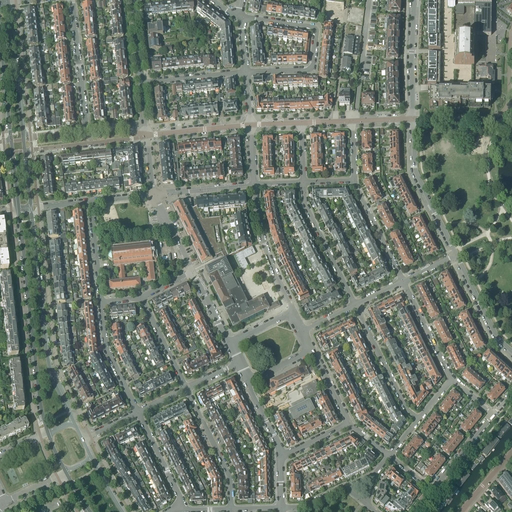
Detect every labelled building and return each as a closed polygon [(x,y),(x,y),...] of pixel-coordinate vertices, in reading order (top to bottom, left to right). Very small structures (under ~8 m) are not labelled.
[(429,55),(440,55),(440,61),(440,67),(440,73),(440,79),(440,86),(430,86),(430,91),(430,92),(430,95),(430,107),(430,109),(430,110),(439,110),(443,110),(445,110),(451,110),(460,110),(460,108),(467,108),(468,108),(475,108),(482,108),(482,109),(483,109),(483,108),(490,109),(490,108),(490,106),(490,105),(490,100),(491,93),(491,92),(491,91),(490,91),(491,87),(488,87),(488,85),(485,85),(473,85),(474,66),(454,66),(454,65),(457,65),(457,60),(454,60),(454,59),(455,59),(455,53),(455,52),(456,45),(455,45),(455,44),(457,44),(457,40),(453,40),(453,39),(453,35),(457,35),(457,33),(454,33),(454,8),(449,8),(448,0),(440,0),(440,2),(440,8),(440,14),(440,20),(440,26),(440,32),(440,38),(441,38),(440,44),(440,50),(431,50),(431,51),(428,51),(428,52),(429,52),(429,55)] [(448,0),(449,8),(454,8),(455,8),(455,10),(455,15),(456,15),(463,15),(464,15),(464,8),(474,8),(474,35),(475,35),(487,35),(491,36),(491,35),(491,25),(491,24),(491,21),(491,10),(491,7),(491,5),(491,0),(448,0)] [(191,1),(186,1),(187,11),(192,11),(192,13),(193,12),(194,12),(194,9),(194,5),(194,4),(195,4),(194,1),(191,2),(191,1)] [(196,10),(201,14),(207,6),(204,4),(203,4),(202,3),(197,9),(196,10)] [(328,6),(327,12),(337,14),(338,7),(333,6),(333,4),(329,4),(329,6),(328,6)] [(266,8),(261,7),(250,5),(250,7),(249,7),(249,10),(250,10),(249,10),(250,11),(251,11),(250,12),(257,13),(258,13),(259,10),(261,10),(261,13),(265,14),(266,8)] [(201,14),(206,18),(211,11),(210,10),(211,9),(207,6),(201,14)] [(26,16),(26,17),(37,16),(37,15),(36,15),(35,12),(37,12),(40,12),(41,15),(44,15),(43,9),(38,9),(38,7),(37,7),(36,7),(35,7),(34,7),(33,7),(33,8),(33,10),(25,11),(25,16),(26,16)] [(310,11),(309,19),(317,20),(319,11),(316,10),(316,12),(310,11)] [(210,22),(216,14),(217,13),(213,11),(213,12),(211,11),(206,18),(210,21),(210,22)] [(327,12),(326,19),(327,19),(327,21),(331,21),(331,19),(337,20),(337,14),(327,12)] [(213,26),(215,27),(222,19),(220,17),(220,16),(218,15),(217,15),(216,14),(210,22),(214,25),(213,26)] [(399,25),(400,25),(401,21),(400,21),(400,19),(396,18),(396,16),(393,16),(387,16),(387,24),(399,25)] [(220,30),(226,22),(226,21),(224,20),(223,20),(222,19),(215,27),(217,28),(218,28),(220,29),(220,30)] [(158,27),(147,28),(147,29),(148,33),(147,33),(148,33),(149,33),(149,37),(160,35),(163,35),(162,27),(164,27),(165,27),(170,26),(170,22),(158,24),(158,27)] [(220,34),(230,33),(231,32),(230,30),(229,27),(230,26),(230,24),(228,23),(226,22),(220,30),(221,31),(222,34),(220,34)] [(252,33),(252,35),(260,35),(259,26),(257,26),(254,27),(254,28),(251,28),(251,29),(251,32),(252,33)] [(344,52),(343,55),(352,56),(356,56),(357,56),(359,43),(360,43),(361,36),(362,27),(356,27),(356,32),(355,35),(355,36),(354,38),(345,37),(345,39),(344,52)] [(474,39),(453,39),(453,40),(457,40),(457,44),(455,44),(455,45),(456,45),(455,52),(455,53),(455,59),(454,59),(454,60),(457,60),(457,65),(454,65),(454,66),(474,66),(474,65),(473,65),(473,60),(474,60),(473,60),(473,53),(474,53),(474,52),(473,52),(474,46),(474,45),(474,40),(474,39)] [(160,42),(149,43),(150,50),(161,49),(160,42)] [(399,53),(384,52),(383,60),(391,61),(394,61),(394,59),(398,59),(398,57),(399,57),(399,53)] [(352,56),(343,55),(342,70),(342,72),(345,72),(345,70),(351,71),(352,56)] [(160,59),(160,57),(154,58),(154,59),(151,60),(151,59),(151,65),(152,65),(153,71),(157,70),(157,71),(162,71),(161,70),(160,60),(160,59)] [(383,63),(383,71),(399,71),(399,67),(398,67),(398,65),(394,65),(394,63),(391,63),(383,63)] [(477,76),(479,77),(479,78),(485,78),(485,82),(485,85),(494,85),(494,72),(492,72),(492,70),(492,67),(479,67),(479,72),(477,72),(477,76)] [(120,89),(129,88),(130,88),(129,84),(128,84),(128,82),(118,83),(118,78),(128,77),(128,75),(128,71),(127,71),(118,72),(118,76),(117,76),(117,78),(110,79),(111,84),(118,84),(118,86),(120,86),(120,89)] [(328,98),(324,99),(324,109),(325,109),(325,110),(328,110),(328,109),(331,109),(331,105),(332,105),(332,101),(331,101),(331,97),(328,97),(328,98)] [(105,113),(103,113),(95,114),(96,117),(95,117),(95,120),(96,120),(96,121),(101,121),(104,121),(104,120),(104,116),(106,115),(105,113)] [(74,116),(65,117),(63,117),(64,120),(66,120),(66,124),(66,125),(70,125),(70,124),(74,123),(75,123),(75,119),(74,119),(74,116)] [(47,121),(38,122),(38,123),(37,123),(38,128),(56,126),(55,120),(52,120),(53,124),(48,125),(47,121)] [(229,147),(230,147),(239,146),(240,146),(240,145),(240,139),(239,139),(239,138),(232,139),(230,139),(228,139),(229,147)] [(160,154),(175,153),(174,145),(163,146),(163,145),(160,146),(159,146),(160,154)] [(128,150),(122,150),(123,158),(138,156),(138,152),(137,149),(128,150)] [(161,166),(178,164),(177,159),(177,158),(161,160),(161,166)] [(178,164),(161,166),(162,166),(162,172),(163,177),(163,178),(163,184),(173,183),(174,183),(180,182),(179,170),(178,164)] [(242,169),(232,170),(231,170),(232,177),(234,177),(235,177),(243,176),(243,175),(243,170),(242,170),(242,169)] [(118,178),(112,179),(113,181),(114,189),(116,189),(119,189),(119,188),(120,188),(120,186),(122,186),(121,177),(121,176),(121,171),(120,171),(117,171),(118,174),(118,178)] [(395,187),(404,183),(402,180),(403,179),(402,177),(399,178),(399,177),(397,178),(398,179),(397,180),(396,179),(395,180),(393,181),(391,182),(390,183),(392,189),(395,187)] [(365,186),(366,188),(374,184),(373,182),(371,179),(364,183),(365,186)] [(141,180),(124,182),(125,188),(130,188),(130,187),(132,187),(132,188),(142,187),(141,180)] [(399,192),(399,193),(407,189),(406,188),(407,188),(406,186),(406,187),(404,183),(395,187),(397,190),(398,190),(398,191),(398,192),(399,192)] [(368,190),(369,193),(377,189),(375,186),(375,185),(374,185),(374,184),(366,188),(367,190),(368,190)] [(370,196),(371,198),(379,194),(378,192),(378,193),(377,189),(369,193),(371,196),(370,196)] [(399,196),(401,199),(409,194),(408,191),(408,189),(407,189),(399,193),(400,195),(399,196)] [(319,199),(321,199),(320,191),(317,191),(317,190),(314,191),(313,191),(313,196),(312,196),(312,199),(313,199),(313,200),(317,199),(319,201),(319,199)] [(342,198),(342,199),(350,195),(349,193),(350,193),(348,190),(348,191),(348,190),(342,190),(338,190),(339,198),(342,198)] [(379,194),(371,198),(372,200),(373,200),(374,203),(382,200),(379,194)] [(403,201),(404,204),(412,200),(412,199),(412,198),(411,198),(409,194),(401,199),(402,202),(403,201)] [(207,198),(204,198),(197,199),(197,200),(197,207),(195,208),(199,217),(201,221),(204,228),(202,229),(204,233),(206,236),(210,244),(212,248),(214,252),(216,257),(217,258),(224,254),(226,258),(228,258),(229,257),(234,255),(239,252),(245,249),(252,246),(252,242),(251,237),(249,230),(248,225),(247,219),(247,216),(247,214),(246,206),(246,203),(246,200),(245,200),(245,195),(239,195),(237,195),(231,196),(226,196),(220,197),(215,197),(210,198),(207,198)] [(342,199),(344,204),(352,200),(352,199),(353,199),(351,196),(350,195),(342,199)] [(323,208),(319,201),(317,199),(313,200),(313,201),(315,204),(314,204),(317,210),(317,209),(318,210),(323,208)] [(177,214),(181,222),(185,229),(188,236),(191,243),(194,248),(195,251),(199,259),(202,265),(205,264),(217,258),(216,257),(214,252),(212,248),(210,244),(206,236),(204,233),(202,229),(204,228),(201,221),(199,217),(195,208),(193,209),(192,207),(191,200),(179,201),(172,204),(177,214)] [(344,204),(346,209),(355,205),(354,202),(354,201),(352,200),(344,204)] [(405,211),(406,210),(415,206),(413,202),(414,202),(413,200),(413,201),(412,200),(404,204),(405,205),(405,206),(406,207),(403,208),(405,211)] [(378,213),(379,215),(387,211),(387,210),(387,209),(386,209),(386,208),(389,206),(386,201),(378,206),(379,208),(377,209),(379,212),(378,213)] [(286,208),(288,213),(296,208),(295,206),(296,205),(296,204),(295,203),(285,204),(286,208)] [(346,209),(349,214),(357,210),(357,209),(357,208),(356,207),(355,205),(346,209)] [(326,206),(323,208),(318,210),(319,212),(318,213),(319,215),(320,215),(320,216),(328,212),(326,207),(326,206)] [(415,206),(406,210),(408,213),(409,212),(409,213),(410,215),(410,214),(410,215),(412,214),(412,215),(414,214),(413,214),(415,213),(415,214),(417,213),(416,212),(419,211),(418,209),(417,209),(415,206)] [(288,213),(290,217),(299,213),(298,211),(298,210),(297,208),(296,208),(288,213)] [(349,214),(351,219),(360,215),(359,212),(359,211),(357,210),(349,214)] [(328,212),(320,216),(323,221),(322,221),(330,217),(332,216),(330,211),(328,212)] [(381,217),(382,220),(390,216),(387,211),(379,215),(381,217)] [(290,217),(293,222),(301,218),(300,215),(301,215),(300,213),(299,213),(290,217)] [(351,219),(353,224),(362,219),(362,218),(361,217),(360,215),(351,219)] [(384,223),(385,225),(392,221),(390,216),(382,220),(384,223)] [(333,222),(330,217),(322,221),(323,221),(325,225),(325,226),(333,222)] [(413,224),(415,227),(423,223),(422,219),(423,219),(422,217),(419,218),(419,217),(417,218),(418,219),(416,220),(416,219),(415,220),(413,221),(414,224),(413,224)] [(293,222),(295,227),(304,223),(302,220),(303,220),(302,218),(301,218),(293,222)] [(353,224),(356,229),(365,224),(363,222),(363,221),(362,220),(362,219),(353,224)] [(392,221),(385,225),(386,227),(387,230),(395,226),(392,221)] [(279,224),(278,222),(269,224),(270,226),(269,227),(270,229),(271,230),(280,227),(279,224)] [(335,227),(333,222),(325,226),(328,230),(327,231),(335,227)] [(295,227),(297,232),(306,227),(305,225),(305,224),(305,223),(304,223),(295,227)] [(417,230),(419,232),(426,229),(426,228),(427,228),(426,226),(425,227),(423,223),(415,227),(416,230),(417,230)] [(356,229),(358,234),(367,229),(367,227),(366,227),(365,224),(356,229)] [(336,226),(335,227),(327,231),(328,231),(330,235),(331,234),(331,235),(339,231),(336,226)] [(281,231),(280,227),(271,230),(270,231),(271,233),(272,236),(281,233),(281,231)] [(297,232),(300,237),(308,232),(307,230),(308,229),(307,228),(306,228),(306,227),(297,232)] [(358,234),(361,239),(369,234),(368,232),(368,231),(367,230),(367,229),(358,234)] [(419,236),(420,238),(429,234),(427,231),(428,230),(427,229),(426,229),(419,232),(419,233),(419,234),(420,234),(420,235),(419,236)] [(341,236),(339,231),(331,235),(334,240),(341,236)] [(300,237),(302,241),(311,237),(310,235),(310,234),(309,232),(308,232),(300,237)] [(392,239),(393,241),(400,237),(398,232),(390,236),(392,239)] [(282,234),(281,233),(272,236),(273,238),(273,239),(273,241),(274,241),(283,238),(282,234)] [(361,239),(363,243),(372,239),(372,237),(370,236),(369,234),(361,239)] [(423,241),(424,244),(432,240),(432,239),(431,237),(431,238),(429,234),(420,238),(422,241),(423,241)] [(344,241),(341,236),(334,240),(336,245),(344,241)] [(301,242),(303,247),(312,242),(312,243),(313,242),(312,240),(313,239),(312,237),(311,237),(302,241),(301,242)] [(394,243),(396,246),(403,243),(401,239),(402,239),(401,238),(400,237),(393,241),(394,243)] [(285,243),(283,238),(274,241),(274,242),(274,244),(275,244),(276,247),(285,243)] [(365,246),(366,248),(374,244),(373,242),(373,240),(372,240),(372,239),(363,243),(365,246)] [(432,240),(424,244),(425,246),(425,247),(425,248),(426,250),(429,248),(435,245),(433,242),(433,240),(432,240)] [(346,246),(344,241),(336,245),(339,249),(346,246)] [(303,247),(305,252),(314,248),(313,246),(313,245),(312,243),(312,242),(303,247)] [(112,261),(113,261),(113,267),(118,266),(119,281),(113,282),(111,267),(107,267),(110,291),(141,287),(140,282),(147,281),(155,280),(153,262),(157,262),(155,248),(154,243),(111,247),(112,253),(111,253),(111,254),(110,254),(109,255),(109,256),(108,256),(108,257),(108,258),(109,259),(109,260),(110,260),(110,261),(111,261),(112,261)] [(286,247),(285,243),(276,247),(277,249),(276,250),(277,251),(278,252),(287,248),(286,247)] [(398,251),(398,252),(406,248),(403,243),(396,246),(397,249),(397,250),(397,251),(398,251)] [(366,248),(368,253),(377,249),(376,249),(377,247),(375,246),(374,244),(366,248)] [(429,248),(426,250),(428,253),(428,252),(429,253),(429,254),(430,255),(432,254),(432,255),(433,254),(433,253),(434,253),(435,254),(436,253),(436,252),(439,251),(437,249),(435,245),(429,248)] [(349,251),(346,246),(339,249),(341,254),(349,251)] [(236,255),(235,256),(241,269),(242,271),(249,268),(245,259),(256,254),(252,247),(236,255)] [(289,254),(287,248),(278,252),(277,253),(278,255),(279,255),(280,257),(289,254)] [(305,252),(308,257),(316,253),(315,250),(315,248),(314,248),(305,252)] [(399,254),(401,257),(408,253),(407,250),(407,249),(406,248),(398,252),(399,254)] [(368,253),(371,258),(379,254),(378,252),(378,250),(377,250),(377,249),(368,253)] [(349,251),(341,254),(343,258),(343,259),(351,255),(353,254),(351,250),(349,251)] [(308,257),(310,262),(318,257),(319,256),(318,255),(317,255),(316,253),(308,257)] [(403,261),(403,262),(411,258),(410,257),(411,257),(410,256),(408,253),(401,257),(402,260),(402,261),(403,261)] [(289,255),(289,254),(280,257),(280,259),(280,260),(281,262),(282,262),(292,258),(291,254),(289,255)] [(371,258),(373,263),(382,259),(381,259),(382,257),(380,256),(379,254),(371,258)] [(351,255),(343,259),(342,260),(345,265),(352,261),(350,256),(351,256),(351,255)] [(310,262),(312,267),(321,262),(321,261),(320,260),(319,260),(318,257),(310,262)] [(294,261),(292,258),(282,262),(281,263),(282,265),(283,265),(284,268),(293,263),(292,262),(294,261)] [(411,258),(403,262),(403,263),(404,264),(406,267),(413,263),(412,260),(411,258),(411,259),(411,258)] [(213,286),(232,277),(234,276),(226,259),(205,270),(213,286)] [(379,264),(385,277),(386,277),(386,278),(389,276),(388,276),(389,275),(390,275),(389,274),(390,273),(388,270),(387,270),(388,269),(386,267),(385,265),(384,263),(383,262),(382,259),(373,263),(372,264),(368,266),(369,269),(374,267),(378,265),(379,264)] [(8,260),(0,260),(0,269),(8,269),(8,265),(8,260)] [(355,266),(352,261),(345,265),(347,270),(355,266)] [(315,271),(324,267),(323,264),(322,264),(321,262),(312,267),(315,271)] [(293,265),(293,263),(284,268),(285,270),(285,272),(287,272),(297,267),(295,264),(293,265)] [(377,272),(376,272),(380,280),(380,279),(381,280),(384,279),(383,278),(385,277),(379,264),(378,265),(380,269),(376,271),(377,272)] [(357,271),(355,266),(347,270),(350,275),(357,271)] [(298,271),(297,267),(287,272),(286,274),(287,275),(288,275),(289,277),(299,272),(298,271)] [(318,272),(319,275),(328,271),(327,270),(328,270),(327,268),(325,268),(324,267),(315,271),(316,273),(318,272)] [(319,275),(322,280),(330,276),(330,275),(330,273),(329,273),(328,271),(319,275)] [(301,277),(299,272),(289,277),(290,279),(289,280),(290,282),(291,282),(301,277)] [(376,272),(371,275),(375,282),(376,283),(379,281),(378,280),(380,280),(376,272)] [(441,280),(442,283),(451,278),(449,275),(450,274),(449,272),(446,274),(446,273),(444,273),(445,274),(444,275),(443,275),(442,275),(442,276),(440,277),(441,277),(441,279),(442,279),(441,280)] [(360,275),(361,278),(365,287),(366,287),(366,288),(369,286),(368,285),(370,285),(366,277),(365,276),(364,273),(360,275)] [(356,278),(355,277),(354,274),(350,276),(352,280),(358,291),(361,289),(356,278)] [(0,283),(0,284),(10,283),(10,279),(9,279),(9,275),(0,276),(1,281),(0,280),(0,283)] [(371,275),(366,277),(370,285),(370,284),(371,285),(373,284),(373,283),(375,282),(371,275)] [(322,280),(324,285),(333,281),(331,279),(332,278),(331,276),(330,276),(322,280)] [(232,277),(213,286),(222,305),(225,304),(226,305),(223,306),(225,311),(227,314),(228,316),(229,319),(233,327),(240,323),(240,324),(267,310),(268,313),(277,308),(275,304),(268,307),(263,297),(248,304),(246,300),(245,301),(244,298),(239,288),(238,289),(232,277)] [(303,280),(301,277),(291,282),(291,283),(292,285),(293,285),(294,287),(302,283),(301,281),(303,280)] [(358,277),(356,278),(361,289),(362,288),(363,289),(365,287),(361,278),(359,279),(358,277)] [(446,287),(446,288),(454,284),(453,283),(454,283),(453,282),(451,278),(442,283),(444,286),(445,285),(445,286),(445,287),(446,287)] [(328,289),(328,290),(332,288),(335,286),(334,284),(334,283),(334,281),(333,281),(324,285),(327,290),(328,289)] [(0,285),(0,286),(0,288),(2,288),(2,292),(12,291),(12,288),(11,288),(10,284),(10,283),(0,284),(0,285),(0,286),(0,285)] [(186,283),(181,286),(184,294),(190,291),(186,283)] [(304,288),(302,283),(294,287),(294,289),(294,290),(295,291),(296,292),(304,288)] [(446,291),(448,294),(456,289),(455,286),(455,284),(454,285),(454,284),(446,288),(447,291),(446,291)] [(419,293),(419,294),(426,290),(426,289),(426,288),(424,285),(416,288),(418,292),(417,292),(418,293),(419,293)] [(181,286),(175,289),(179,297),(184,294),(181,286)] [(307,292),(304,288),(296,292),(296,293),(296,294),(297,295),(298,297),(307,292)] [(328,290),(331,295),(334,302),(335,302),(335,303),(338,301),(341,299),(342,298),(341,296),(340,296),(338,292),(335,294),(332,288),(328,290)] [(175,289),(169,292),(173,299),(177,298),(177,299),(179,297),(175,289)] [(450,296),(452,299),(459,295),(459,294),(459,293),(458,293),(456,289),(448,294),(449,297),(450,296)] [(420,296),(421,299),(429,295),(427,292),(428,292),(427,291),(426,290),(419,294),(419,295),(419,296),(420,296)] [(2,299),(2,300),(12,299),(12,295),(12,291),(2,292),(3,296),(1,297),(2,299),(1,299),(2,299)] [(169,292),(164,295),(168,302),(173,299),(169,292)] [(309,297),(307,292),(298,297),(299,298),(299,299),(300,301),(301,302),(309,297)] [(164,295),(158,298),(162,305),(168,302),(164,295)] [(324,295),(319,297),(324,307),(324,308),(327,306),(329,305),(325,297),(324,295)] [(331,295),(325,297),(329,305),(330,305),(332,304),(332,303),(334,302),(331,295)] [(424,303),(424,304),(431,300),(429,295),(421,299),(423,302),(422,302),(423,303),(424,303)] [(452,302),(453,305),(462,301),(460,297),(461,297),(460,296),(459,295),(452,299),(453,302),(452,302)] [(318,301),(315,302),(319,310),(320,310),(322,309),(322,308),(324,307),(319,297),(317,298),(318,301)] [(400,297),(392,300),(396,308),(398,313),(403,310),(401,306),(400,306),(400,305),(401,304),(403,308),(405,306),(403,303),(400,297)] [(162,305),(158,298),(152,300),(156,309),(159,308),(158,307),(162,305)] [(3,304),(4,308),(14,307),(13,304),(12,303),(12,299),(2,300),(2,301),(2,302),(2,304),(3,304)] [(313,313),(309,305),(307,300),(301,302),(304,308),(304,309),(304,311),(305,311),(308,315),(309,315),(311,315),(311,314),(313,313)] [(389,302),(387,303),(390,311),(396,308),(392,300),(392,301),(391,300),(389,301),(389,302)] [(425,306),(426,309),(434,305),(431,300),(424,304),(424,305),(425,306)] [(189,304),(192,310),(198,308),(195,301),(189,304)] [(462,301),(453,305),(455,308),(456,308),(456,309),(457,310),(459,309),(459,310),(461,309),(460,309),(462,308),(462,309),(464,308),(463,308),(466,306),(465,304),(464,304),(462,301)] [(311,304),(309,305),(313,313),(315,312),(316,312),(319,311),(319,310),(315,302),(311,304)] [(384,304),(382,305),(385,313),(390,311),(387,303),(386,303),(384,303),(384,304)] [(377,308),(380,316),(385,313),(382,305),(380,306),(379,306),(377,307),(377,308)] [(429,313),(429,314),(437,310),(434,305),(426,309),(428,312),(428,314),(429,313)] [(4,315),(4,316),(14,315),(13,311),(14,311),(14,307),(4,308),(4,312),(3,313),(3,315),(4,315)] [(193,318),(195,317),(201,314),(198,308),(192,310),(190,312),(193,318)] [(372,320),(375,326),(381,323),(379,318),(381,317),(380,316),(377,308),(376,308),(375,308),(374,309),(369,312),(369,313),(371,318),(371,319),(372,320)] [(160,314),(163,321),(171,317),(167,310),(160,314)] [(398,314),(401,319),(409,315),(410,314),(409,312),(408,312),(407,310),(399,313),(399,314),(398,314)] [(437,310),(429,314),(429,315),(430,316),(432,319),(439,316),(437,310)] [(460,319),(462,322),(470,318),(469,315),(470,314),(469,312),(466,313),(465,312),(464,313),(465,314),(463,314),(462,315),(460,316),(461,319),(460,319)] [(195,317),(198,323),(204,320),(201,314),(195,317)] [(5,320),(6,324),(15,323),(15,320),(14,319),(14,315),(4,316),(4,317),(4,318),(4,320),(5,320)] [(400,323),(401,325),(412,320),(409,315),(401,319),(402,322),(400,323)] [(163,321),(166,327),(174,323),(174,322),(173,320),(171,317),(163,321)] [(465,327),(466,328),(473,324),(473,323),(474,323),(473,321),(472,322),(470,318),(462,322),(463,325),(464,325),(465,326),(464,326),(465,327)] [(196,324),(198,330),(207,326),(206,324),(206,323),(205,320),(204,321),(204,320),(198,323),(196,324)] [(349,322),(347,323),(352,335),(353,335),(356,333),(358,332),(355,326),(355,325),(354,323),(352,320),(351,320),(349,321),(349,322)] [(406,329),(413,325),(414,324),(412,320),(401,325),(400,325),(401,327),(404,326),(406,329)] [(377,330),(385,326),(386,326),(384,321),(381,323),(375,326),(377,330)] [(436,329),(437,330),(444,326),(444,325),(443,324),(442,321),(434,324),(436,328),(435,328),(436,329)] [(5,331),(5,332),(15,331),(15,327),(16,327),(15,323),(6,324),(6,328),(5,328),(5,331)] [(166,327),(169,333),(177,329),(177,328),(176,326),(174,323),(166,327)] [(342,325),(341,325),(345,333),(348,331),(350,336),(352,335),(347,323),(344,324),(344,323),(342,324),(342,325)] [(404,335),(416,329),(415,326),(414,324),(413,325),(406,329),(404,329),(405,332),(404,332),(404,333),(403,333),(404,335)] [(466,331),(467,333),(476,329),(474,326),(475,326),(474,324),(473,324),(466,328),(466,329),(467,329),(467,330),(466,331)] [(140,334),(147,331),(144,325),(135,330),(136,331),(137,335),(140,334)] [(337,328),(336,328),(340,336),(343,334),(344,336),(345,338),(346,339),(348,338),(347,336),(345,333),(341,325),(340,326),(339,326),(337,327),(337,328)] [(198,330),(201,335),(209,331),(210,330),(208,327),(208,328),(207,326),(198,330)] [(378,333),(380,335),(387,331),(385,326),(377,330),(377,331),(377,332),(378,333)] [(438,332),(439,335),(447,331),(444,326),(437,330),(437,331),(437,332),(438,332)] [(332,330),(331,331),(335,338),(338,337),(338,338),(341,336),(340,336),(336,328),(334,329),(333,329),(332,329),(332,330)] [(172,340),(179,336),(181,335),(177,329),(169,333),(172,340)] [(409,335),(410,337),(418,333),(416,329),(404,335),(404,336),(405,335),(406,336),(409,335)] [(470,336),(471,339),(479,335),(479,334),(478,333),(476,329),(467,333),(469,336),(470,336)] [(7,336),(7,340),(17,339),(17,335),(16,335),(15,331),(5,332),(5,333),(5,334),(6,334),(6,336),(7,336)] [(140,334),(142,340),(150,336),(147,331),(140,334)] [(201,335),(204,340),(212,336),(211,334),(211,333),(210,332),(209,331),(201,335)] [(326,333),(330,341),(333,339),(336,344),(332,346),(333,348),(334,349),(338,347),(339,346),(338,344),(335,338),(331,331),(329,331),(326,332),(326,333)] [(381,338),(382,340),(390,336),(387,331),(380,335),(379,336),(380,338),(381,338)] [(441,339),(442,340),(449,336),(447,331),(439,335),(441,338),(440,338),(441,339)] [(325,340),(327,345),(331,343),(330,341),(326,333),(326,332),(323,334),(322,335),(324,340),(325,340)] [(352,341),(353,343),(361,339),(360,337),(361,336),(360,334),(359,334),(359,333),(356,335),(349,339),(351,342),(352,341)] [(405,340),(403,341),(405,345),(407,344),(409,343),(420,338),(420,337),(419,335),(418,333),(410,337),(411,340),(406,342),(405,340)] [(324,340),(322,335),(321,335),(318,336),(318,337),(321,342),(320,342),(319,343),(321,347),(322,347),(325,352),(329,350),(325,340),(324,340)] [(472,342),(473,345),(482,340),(480,337),(480,335),(479,336),(479,335),(471,339),(472,341),(472,342)] [(144,345),(145,345),(152,341),(150,336),(142,340),(144,345)] [(174,343),(175,345),(182,341),(183,341),(182,339),(180,339),(179,336),(172,340),(172,341),(173,343),(174,343)] [(204,340),(206,345),(214,341),(214,340),(214,339),(213,338),(212,336),(204,340)] [(385,345),(386,345),(392,341),(390,336),(382,340),(382,341),(382,343),(383,343),(385,345)] [(449,336),(442,340),(442,341),(442,342),(443,342),(444,345),(452,341),(450,338),(450,337),(449,337),(449,336)] [(114,344),(115,347),(123,343),(122,342),(122,337),(114,338),(114,344)] [(420,338),(409,343),(409,345),(413,343),(414,346),(422,341),(421,339),(420,337),(420,338)] [(7,347),(7,348),(17,347),(17,343),(18,343),(17,339),(7,340),(8,344),(7,344),(7,347)] [(352,345),(354,349),(364,344),(363,343),(364,342),(363,341),(362,340),(361,339),(353,343),(354,344),(352,345)] [(482,340),(473,345),(474,348),(475,347),(477,350),(479,349),(479,350),(480,349),(481,348),(482,349),(483,348),(483,347),(486,346),(484,344),(483,344),(482,340)] [(145,345),(148,350),(155,346),(152,341),(145,345)] [(177,350),(184,346),(185,346),(184,344),(183,344),(182,341),(175,345),(175,346),(176,348),(177,350)] [(206,345),(209,351),(217,347),(217,346),(218,345),(217,344),(216,344),(214,341),(206,345)] [(386,345),(388,349),(397,345),(394,341),(392,341),(386,345)] [(412,349),(413,351),(424,345),(422,341),(414,346),(415,348),(412,349)] [(184,346),(177,350),(177,351),(178,353),(179,353),(180,355),(182,353),(183,356),(197,349),(193,342),(191,343),(193,348),(187,351),(186,348),(185,349),(184,346)] [(115,347),(118,352),(125,348),(126,348),(124,343),(123,343),(115,347)] [(357,351),(358,353),(366,349),(365,347),(365,346),(365,344),(364,344),(354,349),(355,352),(357,351)] [(388,349),(391,354),(399,350),(397,345),(388,349)] [(417,352),(418,354),(426,349),(424,345),(413,351),(409,353),(410,354),(414,352),(414,353),(417,352)] [(148,350),(150,355),(158,352),(155,346),(148,350)] [(449,355),(457,352),(456,351),(457,351),(456,350),(454,346),(447,350),(448,353),(448,355),(449,355)] [(17,347),(7,348),(7,349),(8,352),(9,352),(9,356),(18,355),(17,352),(18,351),(17,347)] [(209,351),(212,356),(220,352),(219,350),(219,349),(218,347),(217,347),(209,351)] [(89,355),(90,357),(97,353),(97,352),(97,348),(89,349),(90,354),(89,355)] [(125,348),(118,352),(120,357),(128,354),(129,353),(128,351),(127,350),(126,350),(125,348)] [(358,358),(366,354),(368,353),(368,352),(368,350),(367,350),(366,349),(358,353),(358,354),(357,355),(358,358)] [(391,354),(393,359),(403,354),(401,349),(399,350),(391,354)] [(415,359),(415,360),(417,359),(428,354),(428,352),(426,349),(418,354),(419,356),(416,357),(416,358),(415,359)] [(340,352),(339,353),(337,350),(327,355),(328,356),(327,357),(328,359),(329,359),(330,361),(341,355),(340,355),(341,355),(340,352)] [(485,361),(487,362),(494,355),(491,353),(492,352),(490,350),(488,353),(487,352),(486,353),(487,354),(486,355),(485,354),(484,355),(485,356),(483,357),(483,358),(482,359),(485,362),(485,361)] [(150,355),(153,361),(160,357),(158,352),(150,355)] [(209,357),(206,359),(209,364),(212,363),(211,362),(213,361),(214,363),(218,361),(217,360),(223,357),(222,357),(223,356),(222,355),(221,355),(220,352),(212,356),(209,357)] [(450,357),(452,361),(459,357),(457,352),(449,355),(450,356),(449,356),(450,358),(450,357)] [(90,361),(91,363),(100,358),(99,356),(100,355),(99,354),(98,354),(98,353),(97,353),(90,357),(89,357),(91,360),(90,361)] [(120,357),(123,362),(130,359),(128,354),(120,357)] [(359,364),(360,363),(369,359),(369,358),(368,356),(366,354),(358,358),(359,360),(357,361),(359,364)] [(393,359),(396,364),(404,360),(406,359),(403,354),(393,359)] [(421,360),(422,362),(430,358),(430,356),(428,354),(417,359),(418,361),(421,360)] [(341,355),(330,361),(331,362),(330,363),(331,366),(340,361),(342,360),(343,360),(341,355)] [(490,364),(493,366),(499,360),(498,359),(497,358),(494,355),(487,362),(490,365),(490,364)] [(181,363),(183,361),(184,361),(185,363),(184,364),(185,366),(184,367),(186,371),(187,370),(189,374),(190,375),(192,374),(192,373),(194,372),(190,363),(188,359),(186,356),(182,359),(179,360),(181,363)] [(205,356),(200,358),(204,367),(206,366),(207,366),(209,366),(209,364),(206,359),(205,357),(205,356)] [(160,357),(153,361),(157,369),(162,366),(164,365),(163,363),(160,357)] [(454,365),(454,366),(462,362),(462,361),(461,360),(459,357),(452,361),(453,363),(453,364),(454,365)] [(93,364),(94,367),(102,363),(103,362),(102,360),(101,360),(100,358),(91,363),(92,365),(93,364)] [(200,358),(195,361),(199,369),(201,368),(202,369),(204,368),(204,367),(200,358)] [(416,367),(417,370),(433,362),(430,358),(422,362),(423,364),(420,366),(416,367)] [(123,362),(126,368),(133,364),(130,359),(123,362)] [(359,364),(358,364),(359,366),(361,369),(363,368),(371,364),(372,363),(371,361),(370,361),(369,359),(360,363),(359,364)] [(334,368),(335,370),(344,366),(343,364),(344,363),(342,360),(340,361),(331,366),(332,368),(334,368)] [(396,364),(398,369),(405,366),(406,365),(404,360),(396,364)] [(494,369),(496,371),(503,364),(500,361),(501,361),(500,360),(499,360),(493,366),(495,368),(494,369)] [(73,361),(64,362),(65,366),(67,366),(68,369),(74,366),(74,363),(73,364),(73,361)] [(195,361),(190,363),(194,372),(196,371),(197,371),(199,370),(199,369),(195,361)] [(9,370),(10,371),(20,370),(19,366),(19,362),(10,363),(10,367),(9,367),(9,370)] [(426,371),(434,367),(435,367),(434,365),(433,362),(417,370),(418,371),(422,369),(422,370),(425,368),(426,371)] [(462,362),(454,366),(455,366),(454,366),(455,368),(457,371),(464,367),(463,364),(462,362),(462,363),(462,362)] [(95,371),(96,373),(105,368),(104,366),(104,365),(103,364),(103,363),(102,363),(94,367),(96,370),(95,371)] [(126,368),(128,373),(136,370),(133,364),(126,368)] [(371,364),(363,368),(366,373),(374,369),(373,367),(373,366),(372,364),(371,364)] [(501,374),(502,375),(508,368),(507,368),(508,367),(506,366),(506,367),(503,364),(496,371),(499,373),(500,372),(500,373),(501,374)] [(398,373),(399,375),(411,370),(409,367),(408,368),(406,365),(405,366),(398,369),(396,370),(398,373)] [(269,395),(309,375),(307,371),(307,370),(306,370),(304,366),(265,385),(267,390),(263,392),(265,396),(269,394),(269,395)] [(335,373),(336,375),(345,371),(344,368),(345,368),(344,366),(335,370),(336,372),(335,373)] [(421,377),(422,379),(437,371),(435,367),(434,367),(426,371),(428,373),(425,375),(421,377)] [(70,375),(71,376),(78,373),(76,368),(68,372),(69,372),(68,373),(69,376),(70,375)] [(98,374),(99,377),(107,373),(108,372),(107,370),(106,370),(105,368),(96,373),(97,375),(98,374)] [(503,377),(506,379),(511,372),(511,371),(510,370),(510,369),(509,368),(508,369),(508,368),(502,375),(503,376),(504,376),(503,377)] [(136,370),(128,373),(131,379),(133,378),(134,380),(139,377),(139,376),(140,375),(137,369),(136,370)] [(374,369),(366,373),(368,378),(376,374),(376,373),(376,371),(375,371),(374,369)] [(11,375),(12,379),(22,378),(21,374),(20,374),(20,370),(10,371),(10,372),(9,372),(10,372),(10,375),(11,375)] [(345,371),(336,375),(337,377),(338,378),(340,380),(348,376),(348,375),(350,375),(347,370),(345,371)] [(402,380),(402,381),(410,377),(409,374),(412,372),(411,370),(399,375),(400,378),(400,379),(401,380),(402,380)] [(462,376),(466,379),(472,373),(471,373),(470,372),(468,370),(467,370),(466,371),(466,372),(462,376)] [(163,371),(161,372),(163,377),(167,384),(169,383),(170,383),(171,383),(172,382),(172,380),(172,379),(171,379),(170,377),(171,377),(169,374),(168,374),(165,376),(163,371)] [(430,377),(431,380),(439,375),(438,374),(437,371),(422,379),(423,380),(430,377)] [(72,380),(73,381),(80,378),(78,373),(71,376),(71,377),(70,378),(72,380)] [(100,380),(101,383),(110,378),(109,376),(109,375),(108,373),(107,373),(99,377),(101,380),(100,380)] [(470,383),(471,383),(476,377),(476,376),(475,375),(475,376),(472,373),(466,379),(469,382),(470,383)] [(376,374),(368,378),(371,383),(379,379),(378,377),(378,376),(377,374),(376,374)] [(431,380),(428,381),(432,389),(434,386),(434,387),(438,382),(441,379),(439,375),(431,380)] [(348,376),(340,380),(340,382),(340,383),(341,384),(342,384),(342,385),(350,381),(349,378),(349,377),(349,376),(348,376)] [(75,385),(76,387),(84,383),(82,377),(80,378),(73,381),(74,382),(73,383),(74,386),(75,385)] [(163,377),(158,379),(162,387),(164,386),(165,386),(166,385),(167,384),(163,377)] [(404,384),(405,386),(416,380),(415,378),(411,379),(410,377),(402,381),(402,382),(402,383),(404,384)] [(472,385),(475,387),(481,381),(476,377),(471,383),(471,384),(472,385)] [(11,386),(11,387),(22,386),(21,382),(22,382),(22,378),(12,379),(12,383),(11,383),(11,386)] [(103,384),(104,387),(112,383),(112,382),(112,380),(111,380),(110,378),(101,383),(102,385),(103,384)] [(379,379),(371,383),(373,388),(375,387),(383,383),(382,381),(383,380),(382,378),(380,378),(379,379)] [(158,379),(153,382),(156,390),(159,388),(160,389),(161,388),(161,387),(162,387),(158,379)] [(222,384),(220,386),(222,391),(226,390),(228,388),(236,384),(235,382),(236,382),(234,379),(233,379),(229,381),(228,380),(225,382),(225,383),(224,383),(225,384),(223,385),(222,384)] [(135,386),(137,390),(136,391),(137,393),(138,393),(140,398),(141,397),(142,397),(143,397),(143,396),(146,395),(142,387),(140,383),(138,380),(133,383),(135,386)] [(350,381),(342,385),(343,387),(342,387),(344,390),(353,386),(354,385),(353,385),(352,382),(351,380),(350,381)] [(407,391),(407,392),(415,388),(416,388),(414,385),(417,383),(416,380),(405,386),(406,388),(406,389),(406,391),(407,391)] [(303,390),(300,392),(304,399),(307,397),(307,399),(321,392),(315,381),(302,388),(303,390)] [(432,389),(428,381),(424,383),(428,391),(432,389)] [(481,381),(475,387),(479,391),(483,386),(484,385),(484,384),(482,382),(481,381)] [(153,382),(147,384),(151,392),(152,392),(154,392),(154,391),(156,390),(153,382)] [(78,391),(78,392),(87,388),(84,383),(76,387),(76,388),(77,391),(78,391)] [(112,383),(104,387),(106,390),(105,390),(106,392),(107,393),(107,394),(109,392),(108,391),(115,388),(114,386),(114,385),(113,384),(112,383)] [(375,387),(377,392),(386,388),(384,384),(383,383),(375,387)] [(147,384),(142,387),(146,395),(147,395),(148,394),(149,393),(151,392),(147,384)] [(228,388),(230,394),(239,390),(238,389),(239,389),(238,387),(237,387),(236,384),(228,388)] [(353,386),(344,390),(345,393),(346,392),(347,394),(357,389),(358,389),(355,384),(353,385),(354,385),(353,386)] [(223,393),(222,391),(220,386),(219,386),(218,385),(217,386),(216,387),(214,388),(219,397),(224,394),(223,393)] [(495,389),(494,389),(501,395),(501,394),(502,394),(503,393),(502,393),(505,390),(498,385),(496,388),(496,387),(495,388),(495,389)] [(13,391),(13,395),(23,394),(23,390),(22,390),(22,386),(11,387),(11,388),(12,391),(13,391)] [(420,390),(422,394),(424,399),(425,398),(426,398),(427,397),(427,396),(428,394),(425,387),(420,390)] [(80,396),(81,398),(90,393),(87,388),(78,392),(79,393),(78,394),(80,396)] [(214,399),(219,397),(214,388),(213,388),(212,389),(211,390),(210,391),(214,399)] [(377,392),(380,397),(388,393),(387,392),(388,391),(386,388),(377,392)] [(411,399),(416,396),(414,391),(416,390),(415,388),(407,392),(410,396),(409,397),(410,398),(411,399)] [(348,397),(349,399),(358,395),(360,394),(357,389),(347,394),(347,395),(347,396),(347,397),(348,397)] [(493,391),(491,393),(497,399),(499,396),(499,397),(500,396),(500,395),(501,395),(494,389),(494,390),(494,389),(493,390),(493,391)] [(115,397),(116,400),(120,408),(121,408),(122,408),(124,407),(124,406),(125,406),(122,401),(123,401),(121,397),(120,397),(118,393),(119,393),(118,390),(111,393),(112,395),(114,394),(115,397)] [(209,401),(214,399),(210,391),(209,391),(208,390),(207,391),(206,392),(205,393),(209,401)] [(230,394),(233,399),(241,395),(240,393),(241,392),(240,390),(239,390),(230,394)] [(450,396),(456,402),(458,404),(462,399),(459,397),(458,396),(453,392),(450,396)] [(90,393),(81,398),(81,399),(83,403),(84,403),(90,400),(91,401),(94,400),(93,399),(94,398),(93,396),(91,397),(90,393)] [(206,408),(207,411),(212,408),(212,407),(211,406),(210,405),(209,401),(205,393),(202,394),(201,394),(200,394),(200,396),(199,396),(201,400),(200,400),(202,404),(203,404),(206,408)] [(317,401),(318,403),(327,398),(326,397),(326,396),(326,394),(325,394),(324,393),(316,397),(318,400),(317,401)] [(380,397),(382,402),(391,398),(389,394),(388,393),(380,397)] [(497,399),(491,393),(490,394),(489,395),(487,397),(488,398),(489,399),(493,403),(497,399)] [(13,402),(13,403),(23,402),(23,398),(24,397),(23,394),(13,395),(14,399),(13,399),(13,402)] [(422,394),(416,396),(420,404),(421,404),(422,402),(422,401),(424,399),(422,394)] [(235,402),(236,405),(244,401),(243,399),(243,398),(242,396),(241,396),(241,395),(233,399),(231,400),(233,403),(235,402)] [(350,403),(351,405),(360,400),(358,397),(359,397),(358,395),(349,399),(350,402),(350,403)] [(416,396),(411,399),(414,404),(414,405),(417,407),(418,408),(418,407),(420,404),(416,396)] [(447,400),(446,401),(453,406),(456,402),(450,396),(447,399),(446,400),(447,400)] [(320,404),(321,407),(329,403),(330,402),(329,400),(328,400),(327,398),(318,403),(319,405),(320,404)] [(382,402),(385,407),(393,403),(392,402),(393,401),(391,398),(382,402)] [(289,409),(291,413),(292,415),(292,416),(293,419),(294,420),(314,410),(312,407),(312,406),(311,404),(309,400),(305,401),(305,402),(304,399),(291,405),(293,408),(292,408),(289,409)] [(116,400),(112,402),(116,411),(119,410),(119,409),(120,408),(116,400)] [(353,407),(354,409),(362,405),(363,405),(362,403),(361,403),(360,400),(351,405),(352,407),(353,407)] [(235,407),(236,410),(246,406),(246,405),(246,404),(246,402),(245,402),(244,401),(236,405),(236,406),(235,407)] [(445,403),(442,405),(449,411),(451,408),(452,407),(453,406),(446,401),(445,401),(444,402),(445,403)] [(23,402),(13,403),(13,404),(13,407),(15,407),(15,411),(24,410),(23,406),(24,406),(23,402)] [(112,402),(107,404),(111,413),(113,412),(113,413),(116,411),(112,402)] [(321,411),(322,413),(332,408),(331,406),(330,404),(329,403),(321,407),(322,410),(321,411)] [(385,407),(387,412),(396,408),(394,404),(393,403),(385,407)] [(92,412),(91,410),(92,410),(91,409),(89,404),(85,406),(88,413),(87,413),(89,417),(90,417),(93,422),(93,421),(94,422),(96,421),(96,420),(92,412)] [(107,404),(102,407),(106,415),(107,416),(109,414),(111,413),(107,404)] [(184,415),(186,419),(191,417),(189,414),(189,415),(185,408),(184,404),(183,404),(180,405),(180,406),(179,406),(184,415)] [(357,414),(365,410),(365,408),(364,408),(362,405),(354,409),(354,410),(354,411),(355,412),(356,412),(357,414)] [(449,411),(442,405),(439,409),(444,413),(443,413),(445,414),(446,415),(448,412),(449,411)] [(179,417),(184,415),(179,406),(177,407),(175,408),(174,409),(179,417)] [(239,413),(240,414),(249,410),(248,409),(248,408),(247,406),(246,406),(236,410),(238,413),(239,413)] [(102,407),(97,409),(102,418),(105,417),(104,416),(106,415),(102,407)] [(210,417),(220,412),(218,407),(207,412),(208,414),(209,416),(210,416),(210,417)] [(324,414),(326,417),(334,413),(334,412),(333,410),(332,410),(332,408),(322,413),(323,415),(324,414)] [(387,412),(390,417),(398,413),(397,412),(398,412),(396,408),(387,412)] [(91,410),(92,412),(96,420),(98,419),(99,420),(102,418),(97,409),(94,410),(94,409),(92,410),(91,410)] [(177,418),(179,417),(174,409),(172,410),(172,409),(170,410),(170,411),(174,420),(175,421),(178,420),(177,418)] [(240,414),(238,416),(240,421),(242,420),(251,415),(251,414),(250,412),(249,410),(240,414)] [(360,421),(362,423),(367,416),(365,410),(357,414),(357,415),(356,415),(357,418),(358,418),(360,421)] [(169,422),(174,420),(170,411),(168,412),(167,412),(166,412),(166,413),(165,413),(169,422)] [(472,415),(478,420),(481,417),(477,413),(476,412),(475,411),(473,414),(472,415)] [(212,421),(214,420),(222,416),(220,412),(210,417),(210,418),(210,420),(211,420),(212,421)] [(170,424),(169,422),(165,413),(163,414),(162,414),(161,415),(160,416),(165,424),(165,426),(170,424)] [(283,413),(282,414),(274,418),(274,419),(275,421),(276,421),(277,423),(286,418),(285,416),(283,413)] [(326,420),(327,423),(337,418),(336,416),(336,415),(335,413),(334,413),(326,417),(327,420),(326,420)] [(392,421),(394,423),(395,421),(396,421),(402,418),(400,414),(399,415),(398,413),(390,417),(392,421)] [(242,423),(243,426),(253,421),(252,419),(253,418),(251,415),(242,420),(243,422),(242,423)] [(435,415),(431,419),(438,424),(439,423),(441,420),(440,420),(440,419),(439,418),(439,419),(435,415)] [(468,419),(468,420),(474,425),(475,425),(476,424),(476,423),(478,420),(472,415),(469,418),(468,419)] [(160,427),(165,424),(160,416),(158,417),(157,416),(156,417),(156,418),(155,418),(160,427)] [(216,425),(225,421),(222,416),(214,420),(215,422),(215,423),(215,425),(216,425)] [(365,425),(366,426),(372,419),(368,416),(367,416),(362,423),(363,423),(363,424),(364,425),(365,425)] [(185,426),(186,428),(194,425),(193,424),(194,424),(193,422),(192,422),(191,420),(192,420),(191,417),(186,419),(186,420),(183,421),(184,423),(183,423),(183,424),(183,426),(184,425),(184,426),(185,426)] [(154,418),(151,419),(159,436),(163,434),(162,431),(162,430),(161,429),(160,427),(155,418),(154,418)] [(279,428),(287,424),(286,421),(287,420),(286,418),(277,423),(278,425),(277,425),(278,427),(279,428)] [(314,419),(312,420),(317,429),(319,428),(319,429),(321,428),(321,427),(322,426),(318,418),(315,420),(314,419)] [(326,426),(328,424),(329,424),(331,427),(339,423),(339,422),(338,420),(337,419),(337,418),(327,423),(325,424),(326,426)] [(395,424),(397,425),(401,429),(403,426),(403,425),(405,422),(405,423),(406,422),(406,421),(405,420),(402,418),(396,421),(395,421),(394,423),(395,424)] [(369,428),(371,430),(376,423),(372,419),(366,426),(367,427),(367,428),(368,428),(369,428)] [(428,423),(428,424),(434,429),(435,428),(436,427),(435,427),(438,424),(431,419),(429,422),(429,421),(428,423)] [(17,422),(16,422),(21,432),(25,430),(25,429),(28,428),(24,420),(20,422),(20,421),(18,422),(17,422)] [(311,422),(308,423),(312,431),(313,432),(315,431),(315,430),(317,429),(312,420),(310,421),(311,422)] [(467,422),(464,425),(470,430),(473,427),(474,426),(474,425),(468,420),(467,420),(466,421),(467,422)] [(218,428),(219,430),(227,426),(225,421),(216,425),(217,425),(216,426),(217,428),(218,428)] [(245,428),(247,430),(256,426),(255,423),(254,423),(253,421),(243,426),(244,428),(245,428)] [(14,425),(10,427),(14,436),(17,435),(17,434),(21,432),(16,422),(15,423),(13,424),(14,425)] [(301,426),(298,428),(302,436),(303,436),(304,436),(305,436),(306,435),(307,434),(302,425),(302,423),(300,424),(301,426)] [(305,423),(302,425),(307,434),(309,433),(310,433),(312,433),(312,432),(312,431),(308,423),(305,425),(305,423)] [(373,432),(375,433),(381,426),(376,423),(371,430),(371,431),(372,432),(373,432)] [(281,431),(282,433),(291,428),(290,426),(289,427),(287,424),(279,428),(279,429),(280,431),(281,431)] [(392,427),(393,428),(391,430),(396,434),(398,431),(399,431),(401,429),(397,425),(395,424),(393,426),(392,425),(391,426),(392,427)] [(426,425),(424,428),(431,433),(433,430),(433,431),(434,429),(428,424),(427,424),(426,425)] [(186,432),(186,434),(189,433),(195,430),(196,429),(195,427),(195,425),(194,425),(186,428),(188,431),(186,432)] [(470,430),(464,425),(463,426),(461,429),(462,429),(463,430),(467,434),(470,430)] [(221,434),(221,435),(229,431),(227,426),(219,430),(220,432),(219,432),(220,434),(221,434)] [(247,433),(248,436),(258,431),(257,429),(258,429),(256,426),(247,430),(248,433),(247,433)] [(377,435),(379,436),(385,429),(381,426),(375,433),(375,434),(376,435),(377,435)] [(3,429),(2,430),(6,439),(10,437),(11,438),(14,436),(10,427),(6,429),(5,428),(3,429)] [(130,430),(134,438),(134,439),(137,438),(138,439),(140,438),(138,434),(137,431),(137,430),(136,428),(135,428),(135,427),(135,428),(134,427),(130,429),(130,430)] [(498,435),(498,436),(499,437),(501,437),(508,429),(508,428),(506,427),(505,427),(498,435)] [(284,437),(284,438),(292,434),(293,433),(291,428),(282,433),(282,434),(282,435),(283,437),(284,437)] [(431,433),(424,428),(421,432),(425,436),(426,437),(427,437),(431,433)] [(383,440),(390,432),(391,431),(389,429),(387,431),(385,429),(379,436),(379,437),(379,438),(380,438),(381,438),(383,440)] [(128,430),(125,432),(129,441),(134,438),(130,430),(128,431),(128,430)] [(186,434),(189,439),(197,435),(196,435),(197,434),(196,432),(195,432),(194,430),(195,430),(189,433),(186,434)] [(223,438),(223,439),(231,435),(229,431),(221,435),(222,437),(223,438)] [(250,438),(252,441),(261,436),(260,433),(259,433),(258,431),(248,436),(249,439),(250,438)] [(122,434),(120,435),(124,443),(129,441),(125,432),(122,433),(122,434)] [(160,438),(161,441),(170,437),(167,432),(166,432),(163,434),(159,436),(160,438)] [(390,432),(383,440),(383,441),(384,441),(384,442),(386,443),(386,444),(387,445),(388,444),(389,444),(388,443),(391,440),(391,441),(393,438),(392,438),(394,436),(391,434),(390,432)] [(457,433),(453,437),(460,443),(463,439),(459,435),(458,434),(457,434),(457,433)] [(294,436),(292,434),(284,438),(284,439),(285,441),(286,441),(286,443),(296,438),(295,436),(294,436)] [(124,443),(120,435),(118,436),(118,435),(115,436),(116,437),(115,437),(119,445),(124,443)] [(189,439),(191,443),(199,440),(198,438),(198,437),(197,435),(189,439)] [(226,444),(234,440),(231,435),(223,439),(224,441),(224,442),(225,444),(226,444)] [(252,444),(253,446),(263,441),(262,439),(263,439),(261,436),(252,441),(253,443),(252,444)] [(296,438),(286,443),(287,444),(287,445),(288,447),(289,447),(297,443),(296,440),(302,437),(301,436),(298,437),(296,438)] [(105,446),(106,449),(113,445),(114,445),(113,443),(116,441),(115,438),(113,438),(113,437),(107,441),(103,443),(104,444),(103,444),(104,446),(105,446)] [(163,444),(164,446),(172,441),(170,437),(161,441),(162,444),(163,444)] [(351,437),(348,438),(352,446),(358,450),(359,448),(360,449),(362,446),(359,443),(360,442),(357,439),(356,441),(351,437)] [(450,442),(456,447),(457,447),(458,446),(460,443),(453,437),(451,440),(450,441),(450,442)] [(482,453),(486,457),(500,441),(495,437),(482,453)] [(344,440),(343,440),(347,449),(352,446),(348,438),(346,439),(346,438),(343,439),(344,440)] [(416,438),(413,442),(419,447),(423,443),(422,442),(421,441),(416,438)] [(227,447),(228,448),(234,445),(234,446),(240,443),(243,441),(242,439),(239,441),(239,440),(235,442),(234,440),(226,444),(226,445),(227,447)] [(191,443),(194,448),(201,444),(200,442),(199,440),(191,443)] [(341,441),(338,442),(342,451),(347,449),(343,440),(341,441)] [(164,448),(166,451),(175,446),(172,441),(164,446),(165,448),(164,448)] [(255,448),(257,451),(266,446),(265,443),(264,443),(263,441),(253,446),(254,449),(255,448)] [(335,444),(333,445),(337,454),(342,451),(338,442),(335,444)] [(410,446),(409,446),(416,452),(416,451),(417,450),(419,447),(413,442),(411,445),(410,444),(409,445),(410,446)] [(448,444),(446,446),(453,452),(455,449),(455,450),(456,448),(456,447),(450,442),(449,443),(448,444)] [(135,447),(138,452),(146,448),(145,446),(144,443),(143,444),(141,445),(138,446),(135,447)] [(194,448),(196,453),(203,449),(202,447),(203,447),(202,445),(201,445),(201,444),(194,448)] [(109,454),(117,450),(115,447),(114,445),(113,445),(106,449),(107,451),(107,452),(108,454),(109,454)] [(228,453),(229,454),(237,451),(234,446),(234,445),(228,448),(226,449),(226,450),(226,451),(227,453),(228,453)] [(331,445),(328,447),(332,456),(337,454),(333,445),(331,446),(331,445)] [(168,453),(169,455),(177,451),(175,446),(166,451),(167,454),(168,453)] [(259,457),(260,456),(269,452),(267,449),(268,449),(266,446),(257,451),(258,453),(257,454),(259,457)] [(408,448),(405,451),(412,456),(414,453),(415,452),(416,452),(409,446),(409,447),(408,447),(407,448),(408,448)] [(453,452),(446,446),(446,447),(445,447),(445,448),(443,451),(443,452),(444,453),(445,452),(449,456),(453,452)] [(325,449),(323,450),(327,458),(332,456),(328,447),(325,448),(325,449)] [(138,452),(140,457),(149,453),(147,450),(146,450),(146,448),(138,452)] [(196,453),(198,458),(206,454),(206,453),(205,451),(204,451),(203,449),(196,453)] [(110,458),(111,459),(119,455),(117,450),(109,454),(109,455),(110,457),(110,458)] [(320,452),(318,453),(322,461),(327,458),(323,450),(322,450),(320,451),(320,452)] [(368,460),(366,462),(369,467),(377,458),(373,454),(373,453),(371,452),(370,453),(370,452),(369,452),(367,450),(363,454),(365,458),(368,460)] [(169,458),(171,460),(180,456),(177,451),(169,455),(170,457),(169,458)] [(231,459),(239,455),(237,451),(229,454),(229,456),(229,457),(230,459),(231,459)] [(412,456),(405,451),(402,455),(407,459),(406,459),(408,460),(409,460),(412,456)] [(260,456),(260,460),(269,459),(269,456),(269,452),(260,456)] [(140,457),(142,462),(150,458),(149,456),(150,455),(149,453),(140,457)] [(316,453),(313,454),(317,463),(322,461),(318,453),(316,453)] [(201,462),(203,461),(208,458),(207,457),(207,456),(207,454),(206,454),(198,458),(201,462)] [(310,456),(308,457),(313,466),(314,465),(315,466),(318,465),(317,463),(313,454),(310,456)] [(113,463),(114,464),(122,460),(119,456),(119,455),(111,459),(112,460),(111,461),(112,463),(113,463)] [(232,462),(233,464),(241,460),(239,455),(231,459),(231,460),(232,462)] [(470,468),(473,471),(474,469),(475,469),(481,462),(482,462),(485,459),(484,458),(481,455),(470,468)] [(173,463),(174,465),(182,461),(180,456),(171,460),(172,463),(173,463)] [(436,459),(435,460),(442,465),(445,461),(441,457),(439,456),(436,458),(435,459),(436,459)] [(203,461),(205,466),(212,462),(213,461),(212,460),(211,459),(210,457),(208,458),(203,461)] [(306,458),(303,459),(308,468),(313,466),(308,457),(306,458)] [(142,462),(144,466),(153,462),(152,459),(151,459),(150,458),(142,462)] [(301,461),(298,462),(303,471),(308,468),(303,459),(300,461),(301,461)] [(365,459),(359,462),(361,466),(361,467),(362,468),(363,470),(369,467),(366,462),(365,459)] [(115,467),(116,469),(124,465),(122,460),(114,464),(115,466),(115,467)] [(235,468),(236,469),(244,465),(241,460),(233,464),(234,466),(235,468)] [(432,464),(438,470),(439,469),(440,468),(442,465),(435,460),(433,463),(432,464)] [(174,467),(175,470),(184,466),(182,461),(174,465),(175,467),(174,467)] [(144,466),(147,471),(155,467),(154,465),(155,465),(153,462),(144,466)] [(205,466),(207,471),(215,467),(214,465),(214,464),(213,463),(212,462),(205,466)] [(296,464),(293,465),(298,473),(303,471),(298,462),(295,463),(296,464)] [(359,462),(354,465),(356,469),(355,469),(356,470),(358,473),(363,470),(362,468),(361,467),(361,466),(359,462)] [(430,466),(428,469),(434,474),(437,471),(437,472),(438,471),(438,470),(432,464),(431,465),(430,466)] [(119,472),(120,473),(127,469),(124,465),(116,469),(118,472),(119,472)] [(237,472),(238,474),(246,469),(244,465),(236,469),(235,470),(236,472),(237,472)] [(291,476),(291,477),(299,477),(299,475),(297,475),(297,473),(298,473),(293,465),(291,466),(291,472),(290,472),(290,476),(291,476)] [(354,465),(348,468),(350,471),(350,472),(350,473),(351,473),(352,476),(358,473),(356,470),(355,469),(356,469),(354,465)] [(178,473),(179,475),(187,471),(184,466),(175,470),(177,473),(178,473)] [(147,471),(149,475),(158,471),(156,468),(156,469),(155,467),(147,471)] [(207,471),(210,475),(217,472),(217,471),(217,469),(216,469),(215,467),(207,471)] [(340,468),(336,471),(340,479),(343,478),(342,477),(344,476),(342,471),(340,468)] [(348,468),(342,471),(344,476),(345,479),(352,476),(351,473),(350,473),(350,472),(350,471),(348,468)] [(120,476),(122,478),(130,474),(127,469),(120,473),(121,475),(120,476)] [(239,478),(239,479),(248,478),(248,473),(246,469),(238,474),(239,475),(238,476),(238,478),(239,478)] [(389,480),(395,473),(396,472),(395,472),(395,471),(392,469),(391,469),(382,479),(385,481),(387,478),(389,480)] [(434,474),(428,469),(427,469),(426,470),(427,471),(425,473),(425,474),(426,475),(427,475),(431,478),(434,474)] [(149,475),(151,480),(159,476),(158,474),(159,474),(158,471),(149,475)] [(179,477),(180,480),(189,476),(191,474),(190,471),(188,473),(187,471),(179,475),(180,477),(179,477)] [(336,471),(331,473),(335,481),(336,480),(337,481),(340,479),(336,471)] [(210,475),(212,480),(219,476),(218,474),(219,474),(218,472),(217,472),(210,475)] [(392,487),(394,484),(400,477),(398,475),(399,474),(396,472),(396,473),(395,473),(389,480),(392,483),(390,485),(392,487)] [(503,474),(504,476),(500,479),(500,480),(498,482),(508,495),(511,499),(511,500),(511,480),(505,472),(503,474)] [(124,481),(125,483),(132,478),(133,479),(136,476),(139,475),(137,473),(131,476),(130,474),(122,478),(123,481),(124,481)] [(331,473),(326,476),(330,484),(330,483),(331,484),(332,483),(333,482),(335,481),(331,473)] [(459,481),(459,483),(460,484),(462,484),(468,476),(468,474),(467,473),(466,473),(459,481)] [(182,482),(183,484),(192,480),(191,478),(193,477),(191,474),(189,476),(180,480),(182,483),(182,482)] [(151,480),(153,485),(162,480),(161,477),(160,478),(159,476),(151,480)] [(212,481),(213,485),(221,485),(221,484),(222,484),(222,482),(221,482),(221,479),(221,478),(220,477),(219,476),(212,480),(212,481)] [(326,476),(321,478),(325,486),(327,485),(328,485),(329,485),(329,484),(330,484),(326,476)] [(400,477),(394,484),(397,487),(395,489),(397,491),(400,488),(399,488),(400,488),(400,487),(402,485),(405,481),(403,479),(403,478),(402,477),(401,477),(400,477)] [(132,478),(125,483),(126,484),(126,485),(127,487),(127,488),(135,483),(133,479),(132,478)] [(321,478),(316,480),(320,488),(321,489),(323,488),(323,487),(325,486),(321,478)] [(153,485),(156,489),(164,485),(163,484),(164,483),(162,480),(153,485)] [(184,487),(185,490),(194,485),(192,480),(183,484),(184,486),(184,487)] [(316,480),(311,483),(315,491),(317,490),(318,490),(320,489),(320,488),(316,480)] [(135,483),(127,488),(129,490),(130,490),(131,492),(139,487),(140,487),(137,482),(135,483)] [(407,482),(406,484),(410,488),(408,491),(409,491),(416,497),(418,497),(419,495),(418,494),(420,492),(416,490),(417,489),(413,486),(413,487),(409,484),(407,482)] [(311,483),(306,485),(310,494),(311,494),(310,493),(311,493),(313,493),(313,492),(315,491),(311,483)] [(378,502),(380,503),(387,494),(385,493),(386,488),(380,483),(379,490),(378,490),(377,492),(378,492),(377,494),(377,495),(376,497),(377,497),(376,501),(377,503),(378,502)] [(156,489),(158,494),(167,490),(166,487),(165,487),(164,485),(156,489)] [(187,492),(188,494),(197,490),(194,485),(185,490),(186,493),(187,492)] [(139,487),(131,492),(132,493),(131,494),(132,497),(133,497),(141,492),(139,489),(140,488),(139,487)] [(491,492),(493,495),(493,496),(494,498),(495,498),(498,501),(504,497),(500,491),(498,492),(495,488),(491,492)] [(447,497),(447,499),(448,500),(449,499),(456,491),(456,490),(455,489),(453,489),(447,497)] [(158,494),(160,498),(168,494),(168,493),(168,492),(167,490),(158,494)] [(188,497),(190,499),(199,495),(197,490),(188,494),(189,496),(188,497)] [(141,492),(133,497),(134,499),(135,499),(136,501),(143,497),(144,497),(147,495),(149,494),(147,491),(142,494),(141,492)] [(409,491),(406,495),(413,501),(414,501),(415,500),(415,499),(416,497),(409,491)] [(199,495),(190,499),(191,502),(193,502),(197,501),(197,502),(201,502),(201,501),(206,501),(206,496),(206,493),(205,492),(199,495)] [(403,497),(401,499),(409,506),(410,505),(411,505),(412,504),(411,503),(413,501),(406,495),(405,494),(404,494),(403,493),(401,495),(403,497)] [(159,499),(157,500),(160,505),(162,504),(163,505),(166,503),(166,502),(169,501),(170,499),(168,494),(160,498),(159,499)] [(384,507),(386,505),(389,500),(385,497),(387,494),(380,503),(382,505),(381,505),(383,507),(384,507)] [(221,495),(213,496),(213,501),(213,504),(217,504),(217,501),(222,501),(221,500),(222,500),(222,498),(221,498),(221,495)] [(136,503),(138,506),(146,501),(144,497),(143,497),(136,501),(137,502),(136,503)] [(401,499),(397,503),(404,510),(405,510),(407,509),(408,509),(409,507),(409,506),(401,499)] [(141,508),(142,510),(149,506),(146,501),(138,506),(140,508),(141,508)] [(482,506),(480,508),(484,511),(485,511),(488,510),(490,511),(499,511),(500,511),(501,510),(494,502),(494,503),(493,503),(492,502),(490,501),(485,506),(484,507),(482,506)] [(396,502),(393,507),(398,511),(401,511),(402,510),(404,511),(405,510),(404,510),(397,503),(396,502)] [(388,503),(384,507),(386,508),(385,509),(389,511),(390,511),(394,511),(398,511),(393,507),(389,504),(388,503)]
